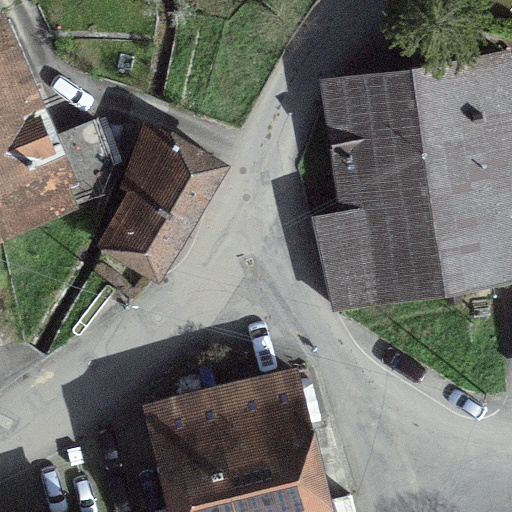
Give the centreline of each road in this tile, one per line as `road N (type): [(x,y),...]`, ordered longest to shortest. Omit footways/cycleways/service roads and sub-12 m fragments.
road 1 (residential): [(381,0),(324,58),(281,136),(249,278)]
road 2 (residential): [(249,278),(121,364),(0,428)]
road 3 (residential): [(348,405),(511,452)]
road 4 (residential): [(249,278),(323,363),(348,405)]
